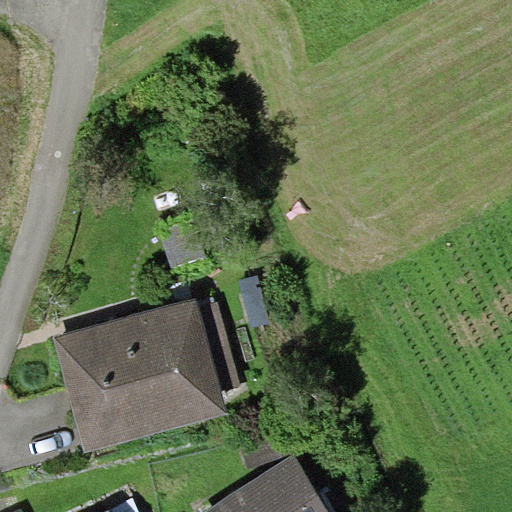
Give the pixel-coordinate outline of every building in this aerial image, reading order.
[(195,217),(160,228),(173,268),(208,256),(195,217)] [(260,275),(239,280),(251,328),(272,323),(260,275)] [(229,410),(223,388),(199,305),(197,297),(55,336),(86,450),(229,410)] [(217,300),(199,305),(223,388),(240,383),(217,300)] [(286,433),(239,444),(250,481),(203,511),(330,511),(293,453),(286,433)]
